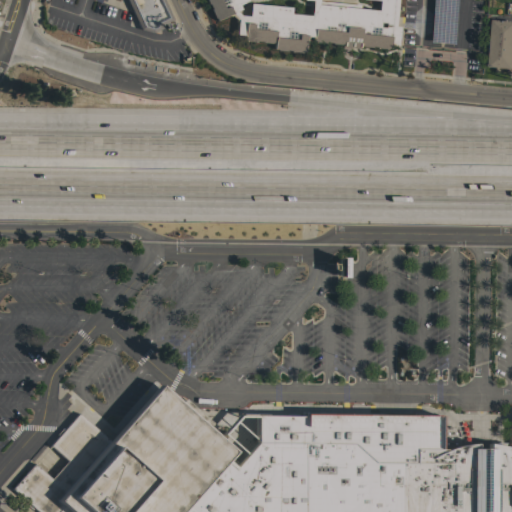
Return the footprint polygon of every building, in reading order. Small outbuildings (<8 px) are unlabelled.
[(162,0),(171,19),(159,25),(160,28),(151,32),(139,29),(125,0),(162,0)] [(396,0),(394,26),(399,26),(397,45),(388,44),(388,48),(385,47),(385,48),(376,48),(376,46),(370,46),(370,47),(360,46),(360,45),(358,45),(357,48),(342,46),(343,43),(340,43),(340,44),(330,43),(330,42),(324,41),(324,42),(314,42),(314,41),(311,40),(312,39),(311,38),(311,37),(306,36),(305,39),(304,38),(303,51),(300,51),(300,52),(290,51),(290,50),(285,50),(285,51),(275,50),(275,49),(272,48),(272,42),(270,42),(270,43),(260,42),(260,41),(254,40),(254,41),(245,41),(245,39),(242,39),(242,35),(235,34),(236,20),(229,15),(227,16),(227,14),(215,20),(214,17),(213,18),(209,9),(210,9),(208,3),(207,4),(205,0),(396,0)] [(487,19),(510,21),(510,29),(511,30),(508,68),(483,66),(487,19)] [(451,31),(430,28),(428,43),(449,46),(451,31)] [(178,511),(37,511),(32,507),(30,510),(23,503),(25,501),(10,488),(33,463),(49,478),(65,460),(48,445),(57,436),(55,434),(61,428),(62,429),(77,412),(108,440),(158,384),(180,404),(185,398),(215,426),(210,431),(233,451),(224,461),(178,511)] [(511,511),(178,511),(224,461),(246,452),(255,443),(256,416),(437,417),(436,450),(446,450),(455,446),(464,444),(473,443),(474,449),(485,448),(485,443),(491,444),(497,445),(505,447),(511,449),(511,511)]
